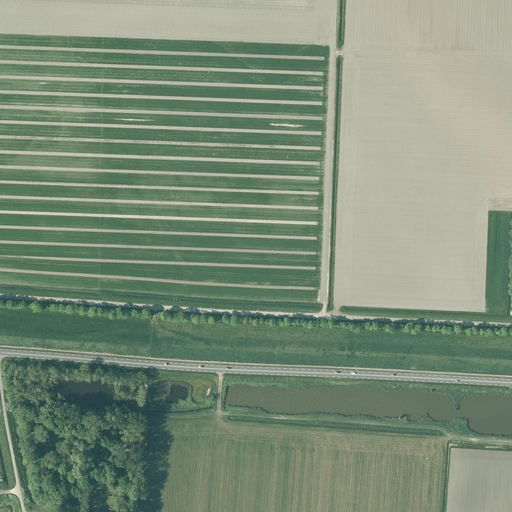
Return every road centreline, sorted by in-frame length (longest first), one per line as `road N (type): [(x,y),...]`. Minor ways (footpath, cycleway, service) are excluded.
road 1 (primary): [(511,382),(0,352)]
road 2 (unclassified): [(511,325),(0,296)]
road 3 (track): [(221,369),(218,412),(422,426),(511,441)]
road 4 (unclassified): [(21,511),(0,381)]
